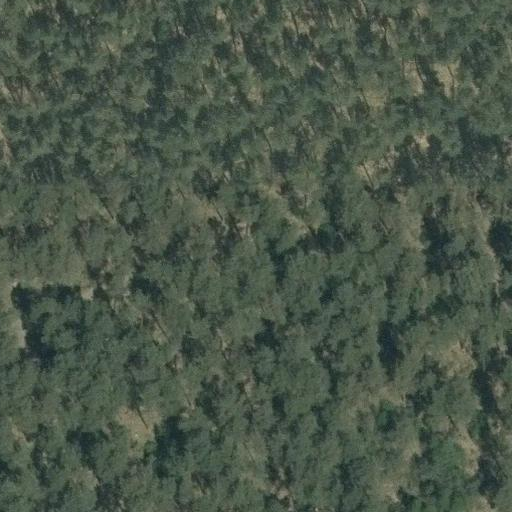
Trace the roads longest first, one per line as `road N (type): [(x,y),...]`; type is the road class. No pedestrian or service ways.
road 1 (track): [(0,322),(321,180),(511,83)]
road 2 (track): [(0,127),(49,511)]
